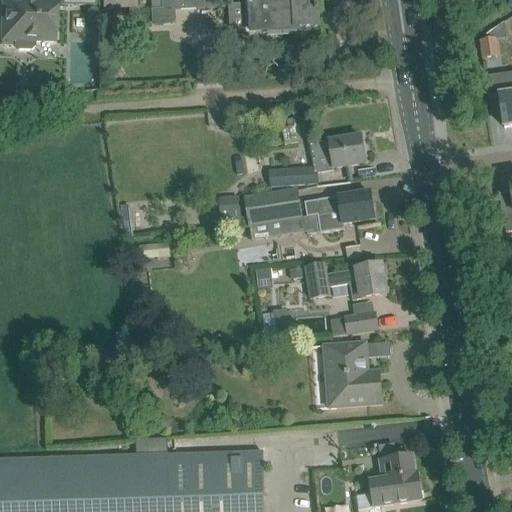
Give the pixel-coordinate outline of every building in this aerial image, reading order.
[(151,24),(175,23),(174,12),(225,9),(224,0),(160,0),(161,10),(151,11),(151,24)] [(314,7),(313,0),(291,0),(269,2),(269,0),(248,2),(250,32),(295,30),(296,27),(315,26),(314,11),(316,11),(316,7),(314,7)] [(456,0),(436,0),(443,10),(456,0)] [(55,43),(56,2),(3,1),(2,45),(14,46),(14,47),(19,51),(31,52),(35,48),(35,43),(55,43)] [(495,39),(480,41),(482,60),(497,57),(495,39)] [(511,74),(498,77),(485,79),(488,100),(500,98),(504,129),(511,127),(511,74)] [(365,165),(361,138),(310,146),(313,162),(317,161),(318,172),(346,168),(365,165)] [(271,189),(318,186),(317,169),(269,172),(271,189)] [(511,218),(511,182),(510,183),(511,194),(500,196),(504,220),(511,218)] [(250,228),(301,220),(297,192),(246,200),(250,228)] [(374,221),(370,194),(319,202),(306,204),(308,219),(319,218),(321,235),(345,231),(344,226),(374,221)] [(223,227),(242,225),(239,198),(220,200),(223,227)] [(140,261),(170,259),(170,245),(139,247),(140,261)] [(297,261),(296,247),(251,248),(251,262),(297,261)] [(327,277),(326,267),(304,270),(310,303),(332,299),(330,290),(350,287),(353,303),(361,302),(387,298),(382,267),(356,272),(327,277)] [(301,270),(291,270),(291,280),(301,279),(301,270)] [(270,271),(255,273),(257,287),(272,286),(270,271)] [(344,320),(331,322),(333,339),(346,337),(378,332),(376,315),(374,315),(355,318),(344,320)] [(273,330),(262,331),(263,340),(274,339),(273,330)] [(368,374),(366,345),(324,348),(329,410),(383,406),(380,373),(368,374)] [(188,357),(194,371),(210,365),(204,350),(188,357)] [(171,425),(166,420),(159,422),(157,429),(162,434),(169,432),(171,425)] [(334,452),(320,455),(327,490),(341,487),(334,452)] [(0,511),(265,511),(263,454),(0,462),(0,511)] [(416,475),(413,458),(380,463),(383,481),(370,483),(372,496),(357,499),(359,511),(358,511),(380,511),(380,509),(422,503),(418,475),(416,475)]
